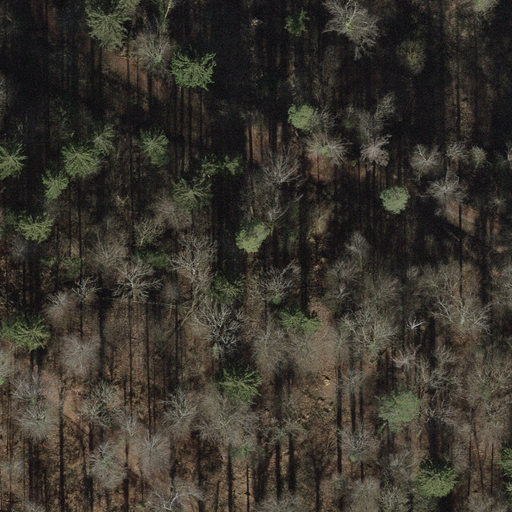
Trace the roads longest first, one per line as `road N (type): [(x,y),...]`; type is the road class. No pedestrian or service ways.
road 1 (track): [(170,119),(419,198),(511,243)]
road 2 (track): [(208,511),(0,341)]
road 3 (track): [(12,0),(170,119)]
road 4 (track): [(170,119),(0,52)]
